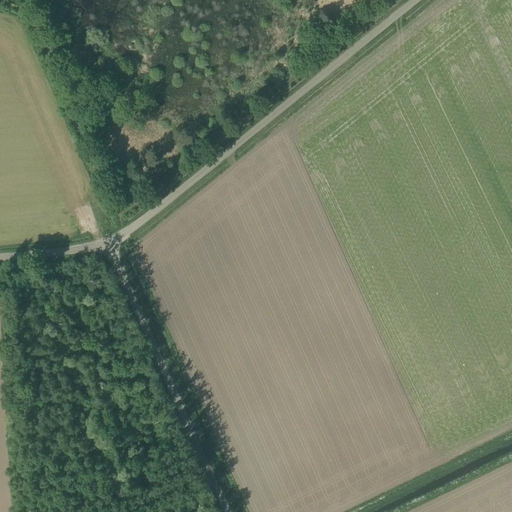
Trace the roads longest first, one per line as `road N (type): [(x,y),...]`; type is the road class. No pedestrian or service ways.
road 1 (unclassified): [(115,237),(413,0)]
road 2 (unclassified): [(228,511),(115,237)]
road 3 (track): [(0,7),(24,13),(118,214),(115,237)]
